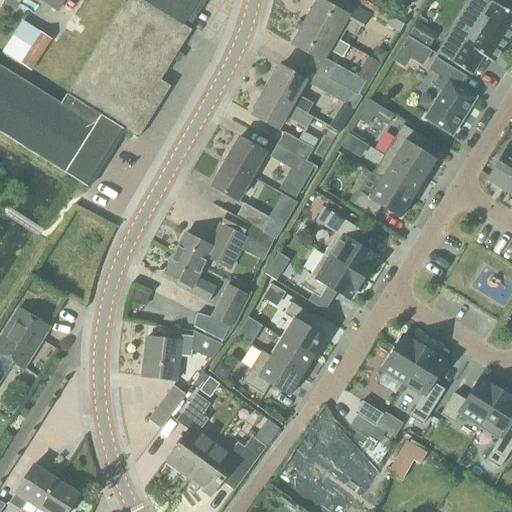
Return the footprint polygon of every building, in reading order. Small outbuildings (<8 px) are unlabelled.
[(125,0),(61,103),(0,63),(0,130),(88,187),(124,130),(138,139),(171,87),(160,80),(192,30),(183,25),(199,0),(125,0)] [(3,0),(2,2),(14,10),(20,0),(37,0),(55,11),(62,0),(3,0)] [(361,26),(363,27),(370,15),(348,3),(342,13),(318,0),(316,0),(304,22),(335,39),(339,41),(345,31),(355,37),(361,26)] [(378,20),(399,32),(406,19),(399,15),(407,0),(393,0),(389,9),(385,7),(378,20)] [(446,39),(437,54),(452,63),(452,64),(471,75),(482,56),(492,63),(511,31),(511,15),(492,3),(491,5),(483,0),(479,0),(471,14),(474,16),(465,32),(471,36),(463,50),(446,39)] [(339,41),(335,39),(304,22),(291,45),(323,62),(329,50),(342,58),(348,47),(339,41)] [(29,70),(49,40),(23,23),(3,53),(29,70)] [(428,33),(415,25),(410,34),(422,41),(428,33)] [(442,91),(425,119),(452,136),(475,98),(449,81),(456,71),(435,58),(428,70),(438,76),(432,85),(442,91)] [(265,91),(306,114),(311,105),(297,96),(305,81),(279,67),(265,91)] [(329,80),(357,96),(364,83),(336,67),(329,80)] [(357,96),(329,80),(318,74),(312,85),(351,106),(357,96)] [(311,117),(306,114),(265,91),(251,115),(278,130),(286,116),(305,127),(311,117)] [(379,107),(369,100),(357,119),(367,126),(379,107)] [(433,145),(402,125),(383,155),(424,181),(436,162),(426,156),(433,145)] [(277,145),(305,162),(312,150),(284,133),(277,145)] [(356,140),(347,135),(341,145),(350,151),(356,140)] [(224,162),(250,177),(264,152),(238,137),(224,162)] [(511,145),(509,144),(487,179),(507,192),(511,183),(511,145)] [(313,167),(305,162),(277,145),(270,156),(307,178),(313,167)] [(424,181),(383,155),(371,174),(379,180),(411,200),(424,181)] [(236,201),(250,177),(224,162),(210,186),(236,201)] [(368,198),(360,193),(353,204),(374,217),(381,206),(400,218),(411,200),(379,180),(368,198)] [(273,209),(303,223),(311,208),(297,202),(296,204),(279,196),(273,209)] [(236,217),(250,226),(273,239),(281,226),(243,204),(236,217)] [(361,231),(324,208),(315,222),(338,236),(326,256),(362,279),(376,258),(354,244),(361,231)] [(268,249),(273,239),(250,226),(236,217),(226,212),(212,240),(213,241),(210,247),(184,234),(174,254),(201,267),(206,257),(229,269),(239,249),(262,261),(268,249)] [(195,278),(201,267),(174,254),(164,273),(179,281),(176,287),(206,302),(213,287),(195,278)] [(362,279),(326,256),(313,277),(309,274),(301,287),(323,300),(330,288),(349,300),(362,279)] [(279,274),(270,268),(266,275),(275,281),(279,274)] [(272,285),(264,297),(275,304),(284,292),(272,285)] [(212,319),(203,317),(197,315),(194,328),(221,341),(244,295),(228,287),(212,319)] [(312,316),(292,303),(284,315),(292,320),(281,338),(313,358),(325,339),(305,327),(312,316)] [(48,327),(36,319),(37,317),(24,308),(22,311),(18,308),(0,336),(0,353),(22,367),(48,327)] [(247,317),(236,335),(250,343),(261,325),(247,317)] [(191,356),(193,337),(181,335),(180,342),(146,338),(142,376),(176,380),(179,355),(191,356)] [(423,348),(402,336),(380,371),(401,384),(423,348)] [(313,358),(281,338),(269,357),(301,377),(313,358)] [(445,362),(423,348),(401,384),(422,397),(409,417),(421,425),(444,390),(432,383),(445,362)] [(269,357),(261,352),(242,382),(263,395),(270,384),(289,396),(301,377),(269,357)] [(220,362),(214,372),(223,379),(230,369),(220,362)] [(500,392),(479,379),(465,401),(453,394),(441,414),(453,421),(459,413),(478,426),(500,392)] [(161,428),(185,393),(173,385),(148,419),(161,428)] [(511,420),(511,399),(500,392),(478,426),(498,440),(485,460),(498,468),(511,446),(511,429),(508,427),(511,420)] [(186,476),(211,443),(200,436),(202,433),(198,430),(207,419),(200,414),(208,404),(194,393),(174,421),(176,422),(176,421),(188,429),(169,455),(167,454),(162,460),(175,470),(176,469),(186,476)] [(361,401),(354,414),(357,416),(374,427),(382,414),(361,401)] [(374,427),(357,416),(350,428),(366,439),(374,427)] [(211,443),(186,476),(185,478),(197,486),(197,487),(208,495),(213,489),(212,488),(220,478),(233,488),(277,428),(269,422),(255,442),(249,437),(241,448),(235,443),(227,454),(222,450),(221,451),(211,443)] [(385,431),(376,425),(369,436),(378,442),(385,431)] [(419,465),(425,453),(406,443),(389,473),(402,480),(412,461),(419,465)] [(336,497),(331,505),(341,511),(357,511),(358,510),(349,504),(354,491),(364,498),(366,493),(370,495),(378,481),(360,461),(356,461),(354,466),(347,461),(336,479),(347,487),(342,501),(336,497)] [(26,502),(36,508),(54,479),(32,465),(14,494),(9,503),(20,511),(26,502)] [(54,479),(36,508),(42,511),(64,511),(77,493),(54,479)]
